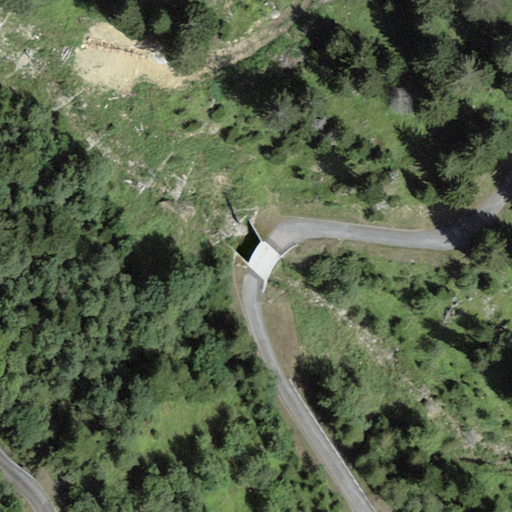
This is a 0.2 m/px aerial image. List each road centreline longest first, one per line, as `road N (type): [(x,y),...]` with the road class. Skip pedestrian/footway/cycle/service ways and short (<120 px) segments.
road 1 (unclassified): [(364,511),(278,375),(252,308),(254,279),(272,245),(291,231),(437,240),(480,222),(511,185)]
road 2 (track): [(89,63),(177,78),(287,23),(300,0)]
